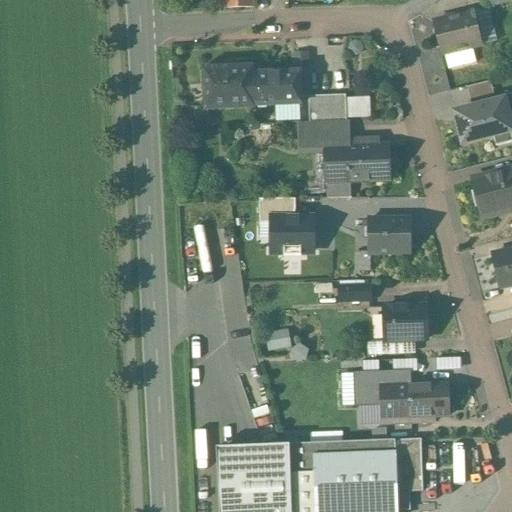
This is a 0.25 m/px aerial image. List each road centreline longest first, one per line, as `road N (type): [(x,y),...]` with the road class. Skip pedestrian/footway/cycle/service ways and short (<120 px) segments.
road 1 (residential): [(511,453),(396,26),(369,19),(139,23)]
road 2 (secondary): [(139,23),(163,511)]
